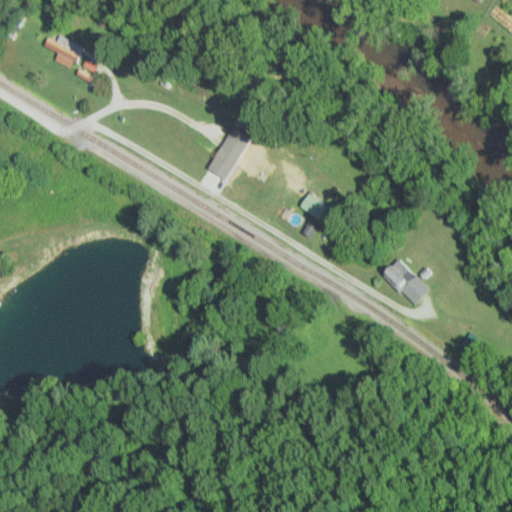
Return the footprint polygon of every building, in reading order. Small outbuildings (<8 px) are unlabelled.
[(57,41),(52,37),(47,43),(60,55),(58,57),(70,68),(85,50),(65,33),(57,41)] [(229,151),(234,141),(224,135),(219,145),(229,151)] [(276,170),(239,144),(232,153),(269,179),(276,170)] [(300,205),(317,219),(328,206),(310,192),(300,205)] [(431,288),(399,257),(383,274),(415,305),(431,288)]
